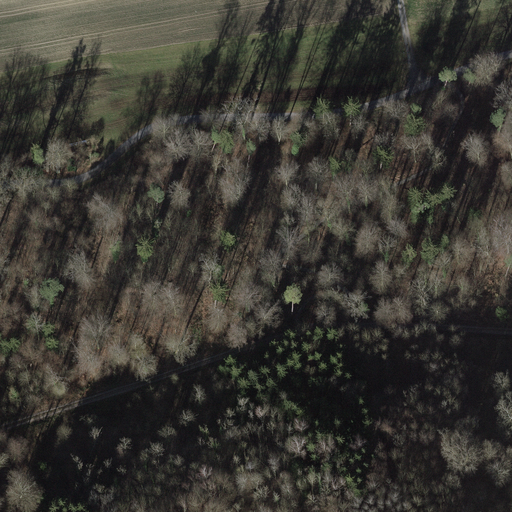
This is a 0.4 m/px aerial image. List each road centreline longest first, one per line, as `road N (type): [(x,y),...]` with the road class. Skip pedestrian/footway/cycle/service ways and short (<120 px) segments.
road 1 (unclassified): [(511,54),(370,106),(164,123),(91,174),(0,185)]
road 2 (track): [(289,337),(0,429)]
road 3 (track): [(511,329),(327,327),(289,337)]
